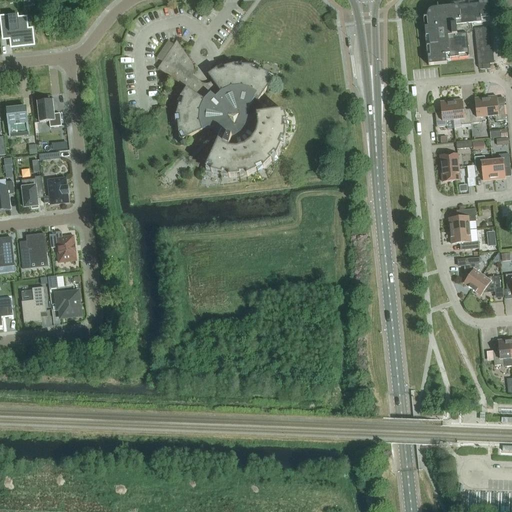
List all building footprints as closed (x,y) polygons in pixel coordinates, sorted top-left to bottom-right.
[(427,48),(430,48),(431,57),(428,57),(429,66),(447,65),(446,56),(450,56),(450,59),(459,58),(459,55),(468,54),(468,57),(469,57),(467,35),(465,35),(464,32),(472,31),(472,25),(490,23),(490,18),(488,1),(478,2),(479,5),(472,6),(470,6),(469,3),(468,3),(469,6),(459,7),(459,4),(450,5),(450,8),(439,9),(438,6),(437,6),(438,9),(434,9),(432,10),(430,11),(428,14),(427,15),(427,18),(424,18),(424,19),(427,19),(428,28),(425,28),(426,38),(429,37),(430,47),(427,47),(427,48)] [(15,16),(1,17),(3,33),(4,34),(5,34),(10,33),(12,48),(33,46),(34,44),(33,34),(25,35),(23,18),(15,19),(15,16)] [(163,63),(174,46),(168,42),(157,59),(163,63)] [(209,76),(210,78),(215,86),(207,91),(191,78),(193,75),(194,75),(195,71),(194,68),(193,64),(177,42),(174,46),(163,63),(158,69),(187,89),(181,98),(183,99),(182,106),(179,105),(177,116),(180,116),(180,122),(178,123),(179,134),(182,133),(185,139),(182,140),(183,141),(209,129),(222,135),(207,170),(208,170),(209,168),(213,170),(212,173),(223,176),(223,174),(230,175),(229,179),(241,177),(240,175),(247,174),(247,177),(258,172),(257,170),(262,167),(264,170),(272,162),(270,160),(275,156),(277,157),(282,147),(280,146),(282,140),(285,141),(286,130),(284,129),(284,123),(287,123),(284,112),(257,116),(257,117),(247,118),(247,112),(255,100),(259,102),(274,79),(272,81),(268,78),(270,75),(260,70),(258,73),(253,70),(254,67),(242,66),(242,69),(236,68),(235,65),(225,68),(225,71),(219,72),(218,69),(209,76)] [(486,99),(488,119),(495,118),(496,123),(506,121),(504,107),(498,107),(497,98),(486,99)] [(476,110),(470,110),(471,125),(481,124),(481,119),(488,119),(486,99),(474,100),(476,110)] [(471,125),(470,110),(464,111),(463,101),(452,102),(453,122),(461,122),(461,126),(471,125)] [(53,102),(38,103),(41,123),(50,122),(51,128),(62,127),(61,114),(54,115),(53,102)] [(453,122),(452,102),(440,103),(441,113),(435,114),(437,129),(447,128),(447,123),(453,122)] [(26,108),(8,110),(11,138),(30,136),(26,108)] [(472,142),(456,143),(457,150),(473,149),(472,142)] [(67,143),(60,144),(61,151),(68,150),(67,143)] [(441,170),(459,168),(458,155),(440,157),(441,170)] [(492,162),(494,181),(506,180),(505,170),(511,169),(509,155),(499,156),(499,161),(492,162)] [(494,181),(492,162),(485,162),(485,157),(474,158),(476,173),(482,172),(483,183),(494,181)] [(475,167),(467,168),(469,180),(476,179),(475,167)] [(459,168),(441,170),(443,183),(461,181),(459,168)] [(41,178),(35,178),(36,187),(23,189),(25,209),(32,208),(32,210),(39,209),(37,191),(43,190),(41,178)] [(52,206),(68,204),(69,204),(69,203),(68,195),(69,195),(68,188),(67,188),(66,180),(66,179),(65,180),(49,182),(49,181),(48,182),(50,197),(44,198),(45,205),(51,204),(51,205),(51,206),(52,206)] [(7,188),(0,189),(0,211),(11,211),(9,196),(15,195),(14,183),(7,184),(7,188)] [(449,220),(451,233),(470,231),(469,223),(476,222),(476,217),(477,217),(476,210),(461,211),(462,219),(449,220)] [(471,243),(470,231),(451,233),(452,245),(464,244),(465,251),(480,250),(479,243),(471,243)] [(56,236),(50,236),(51,249),(58,249),(60,263),(76,261),(75,253),(76,253),(75,246),(74,246),(73,238),(63,239),(62,233),(56,234),(56,236)] [(29,254),(22,255),(23,270),(31,269),(31,265),(48,263),(45,235),(27,237),(29,254)] [(11,239),(0,239),(0,268),(15,266),(11,239)] [(472,291),(483,276),(478,272),(479,271),(479,265),(480,265),(480,259),(466,260),(466,266),(464,269),(465,277),(468,279),(463,285),(472,291)] [(488,279),(483,276),(472,291),(481,297),(485,291),(489,294),(495,293),(495,291),(501,291),(499,277),(489,278),(488,279)] [(48,278),(50,290),(59,289),(57,277),(48,278)] [(33,302),(21,303),(23,325),(41,323),(40,314),(46,314),(43,288),(31,290),(33,302)] [(58,307),(60,310),(61,319),(81,317),(80,306),(81,305),(80,301),(79,300),(78,293),(56,295),(58,307)] [(13,300),(0,301),(0,326),(4,326),(3,318),(14,316),(13,300)] [(511,367),(511,366),(509,341),(504,341),(498,342),(499,352),(493,352),(494,367),(505,366),(507,368),(511,367)]
